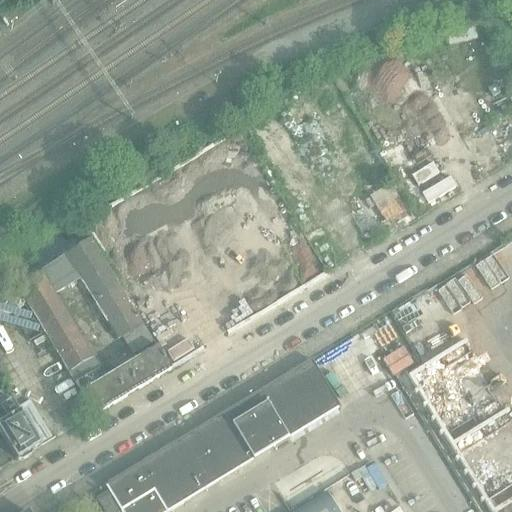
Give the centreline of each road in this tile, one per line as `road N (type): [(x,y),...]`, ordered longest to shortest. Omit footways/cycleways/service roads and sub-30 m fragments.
road 1 (unclassified): [(0,505),(511,194)]
road 2 (track): [(0,215),(177,108)]
